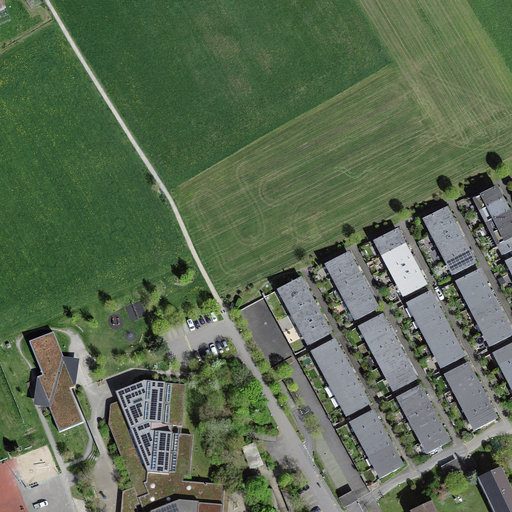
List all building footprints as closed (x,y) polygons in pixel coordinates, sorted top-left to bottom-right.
[(481,211),(501,201),(495,190),(475,200),(481,211)] [(487,223),(507,213),(501,201),(481,211),(487,223)] [(433,234),(452,224),(445,210),(425,220),(433,234)] [(493,234),(511,224),(511,223),(507,213),(487,223),(493,234)] [(440,248),(459,237),(452,224),(433,234),(440,248)] [(499,246),(511,239),(511,224),(493,234),(499,246)] [(383,256),(403,245),(395,232),(376,242),(383,256)] [(447,261),(466,251),(459,237),(440,248),(447,261)] [(511,239),(499,246),(504,255),(511,251),(511,239)] [(391,269),(410,259),(403,245),(383,256),(391,269)] [(466,251),(447,261),(454,275),(474,265),(466,251)] [(334,277),(353,266),(347,255),(327,265),(334,277)] [(398,283),(417,273),(410,259),(391,269),(398,283)] [(340,288),(359,278),(353,266),(334,277),(340,288)] [(465,296),(485,286),(477,272),(458,282),(465,296)] [(417,273),(398,283),(405,297),(424,286),(417,273)] [(346,300),(365,289),(359,278),(340,288),(346,300)] [(286,302),(305,292),(299,280),(280,290),(286,302)] [(471,308),(491,297),(485,286),(465,296),(471,308)] [(352,311),(371,300),(365,289),(346,300),(352,311)] [(292,313),(311,303),(305,292),(286,302),(292,313)] [(416,318),(436,308),(428,294),(409,304),(416,318)] [(478,321),(498,311),(491,297),(471,308),(478,321)] [(371,300),(352,311),(357,320),(376,310),(371,300)] [(298,325),(318,314),(311,303),(292,313),(298,325)] [(422,329),(442,319),(436,308),(416,318),(422,329)] [(484,333),(504,323),(498,311),(478,321),(484,333)] [(304,336),(324,325),(318,314),(298,325),(304,336)] [(368,341),(388,331),(380,317),(361,327),(368,341)] [(429,343),(449,333),(442,319),(422,329),(429,343)] [(504,323),(484,333),(491,347),(511,336),(504,323)] [(324,325),(304,336),(310,345),(329,335),(324,325)] [(374,352),(394,342),(388,331),(368,341),(374,352)] [(83,423),(70,389),(75,387),(53,333),(29,342),(43,376),(37,378),(59,433),(83,423)] [(435,354),(455,344),(449,333),(429,343),(435,354)] [(318,362),(338,351),(333,342),(313,352),(318,362)] [(382,366),(401,356),(394,342),(374,352),(382,366)] [(455,344),(435,354),(443,368),(462,358),(455,344)] [(503,368),(511,362),(511,345),(495,354),(503,368)] [(325,373),(344,362),(338,351),(318,362),(325,373)] [(388,377),(407,367),(401,356),(382,366),(388,377)] [(331,384),(350,374),(344,362),(325,373),(331,384)] [(510,381),(511,380),(511,362),(503,368),(510,381)] [(454,389),(473,379),(466,365),(447,375),(454,389)] [(407,367),(388,377),(395,391),(414,381),(407,367)] [(337,395),(356,385),(350,374),(331,384),(337,395)] [(461,403),(481,392),(473,379),(454,389),(461,403)] [(111,405),(109,425),(134,488),(137,487),(141,497),(138,498),(143,511),(221,511),(223,485),(183,481),(183,476),(188,477),(192,435),(172,433),(173,426),(181,427),(185,385),(144,382),(115,393),(119,401),(111,405)] [(343,407),(362,396),(356,385),(337,395),(343,407)] [(404,408),(423,397),(418,388),(399,398),(404,408)] [(468,416),(488,406),(481,392),(461,403),(468,416)] [(362,396),(343,407),(348,416),(367,406),(362,396)] [(410,419),(429,409),(423,397),(404,408),(410,419)] [(488,406),(468,416),(476,430),(495,420),(488,406)] [(416,430),(435,420),(429,409),(410,419),(416,430)] [(357,432),(376,422),(371,412),(352,423),(357,432)] [(422,442),(442,431),(435,420),(416,430),(422,442)] [(363,444),(382,433),(376,422),(357,432),(363,444)] [(442,431),(422,442),(428,453),(448,443),(442,431)] [(369,455),(389,444),(382,433),(363,444),(369,455)] [(263,465),(254,443),(245,447),(254,469),(263,465)] [(369,455),(376,466),(395,456),(389,444),(369,455)] [(395,456),(376,466),(382,478),(401,467),(395,456)] [(511,511),(511,499),(498,470),(481,479),(487,492),(485,493),(490,501),(492,500),(497,511),(511,511)] [(263,486),(273,511),(284,511),(272,482),(263,486)] [(354,488),(339,496),(344,506),(359,498),(354,488)] [(433,511),(429,503),(412,511),(433,511)]
